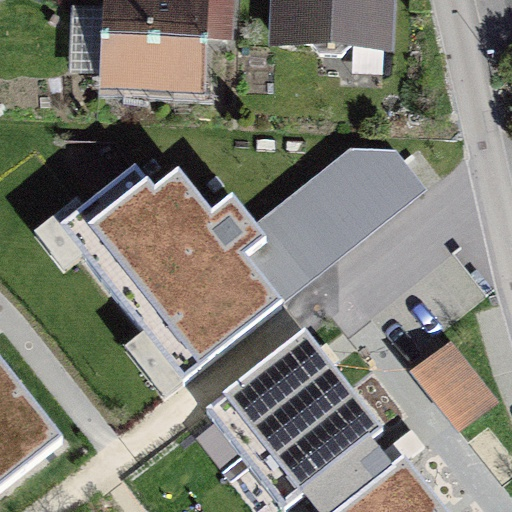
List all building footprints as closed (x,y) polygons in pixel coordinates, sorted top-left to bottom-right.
[(341,57),(353,47),(384,48),(385,0),(280,0),(278,43),(309,45),(320,56),(341,57)] [(200,7),(112,3),(108,83),(197,87),(200,7)] [(354,160),(261,233),(305,289),(422,198),(394,162),(354,160)] [(135,189),(71,239),(187,386),(272,319),(235,272),(256,255),(231,223),(209,241),(176,200),(156,216),(135,189)] [(414,364),(463,430),(504,400),(455,334),(414,364)] [(379,448),(307,353),(230,412),(302,507),(379,448)] [(0,498),(54,456),(0,387),(0,498)] [(430,511),(407,483),(370,511),(430,511)]
